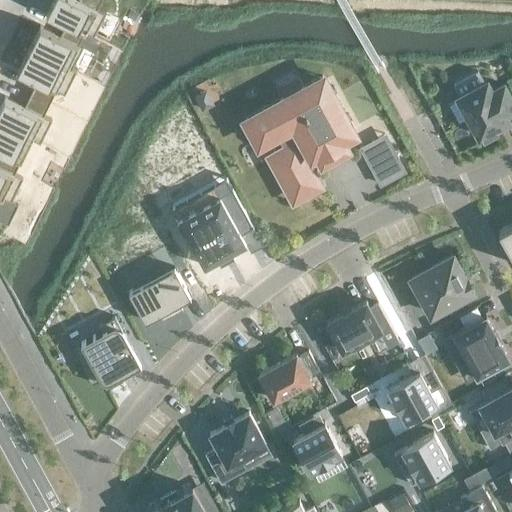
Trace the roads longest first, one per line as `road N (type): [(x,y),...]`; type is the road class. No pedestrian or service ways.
road 1 (residential): [(452,189),(356,230),(280,278),(166,380),(85,483)]
road 2 (residential): [(85,483),(0,327)]
road 3 (residential): [(452,189),(510,309)]
